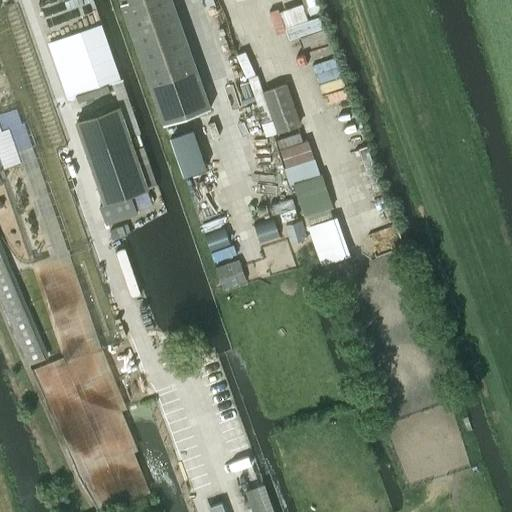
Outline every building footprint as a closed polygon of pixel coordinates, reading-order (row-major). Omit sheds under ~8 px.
[(120,0),(165,124),(211,108),(173,0),(120,0)] [(99,27),(70,37),(77,59),(84,57),(94,86),(110,81),(100,51),(106,49),(99,27)] [(258,73),(248,76),(268,135),(279,132),(300,125),(301,124),(287,82),(264,90),(258,73)] [(120,106),(77,121),(88,151),(131,136),(139,133),(121,81),(112,84),(120,106)] [(131,136),(88,151),(105,202),(101,204),(100,204),(107,224),(137,214),(138,213),(138,212),(137,210),(131,195),(131,193),(149,187),(157,184),(143,146),(135,148),(131,136)] [(322,173),(293,183),(303,215),(304,217),(306,216),(330,208),(334,207),(322,173)] [(148,189),(131,195),(137,210),(153,204),(148,189)] [(273,216),(253,223),(260,243),(280,236),(273,216)] [(223,224),(203,232),(210,252),(231,245),(223,224)] [(121,226),(108,230),(112,239),(124,235),(121,226)] [(0,294),(28,365),(49,356),(0,236),(0,294)]
